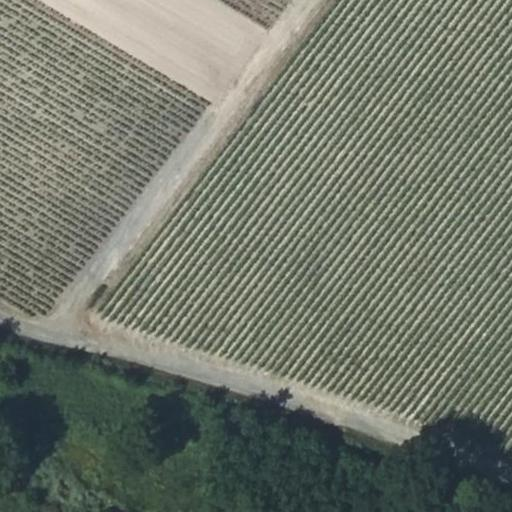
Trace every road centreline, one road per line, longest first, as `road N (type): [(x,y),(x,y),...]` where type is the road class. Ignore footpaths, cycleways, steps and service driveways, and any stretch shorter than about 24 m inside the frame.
road 1 (track): [(511,498),(303,414),(0,317)]
road 2 (track): [(47,338),(312,0)]
